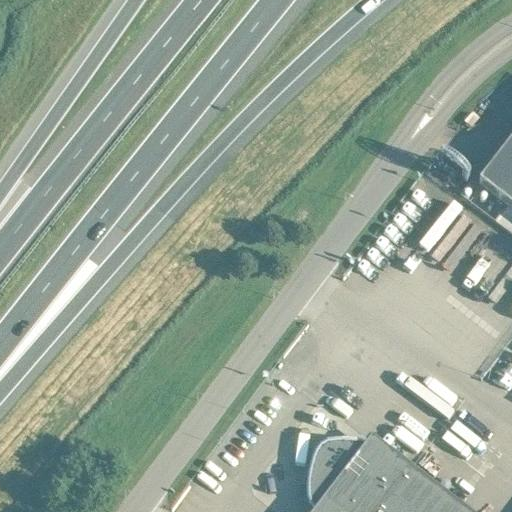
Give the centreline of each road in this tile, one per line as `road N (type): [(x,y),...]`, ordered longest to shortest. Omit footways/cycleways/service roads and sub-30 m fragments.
road 1 (motorway): [(0,377),(76,306),(233,128),(377,0)]
road 2 (motorway): [(0,347),(278,0)]
road 3 (unclassified): [(392,165),(134,511)]
road 4 (motorway): [(208,0),(0,264)]
road 5 (motorway): [(131,0),(0,194)]
road 6 (unclassified): [(511,23),(438,85),(392,165)]
road 7 (unclassified): [(392,165),(511,52)]
